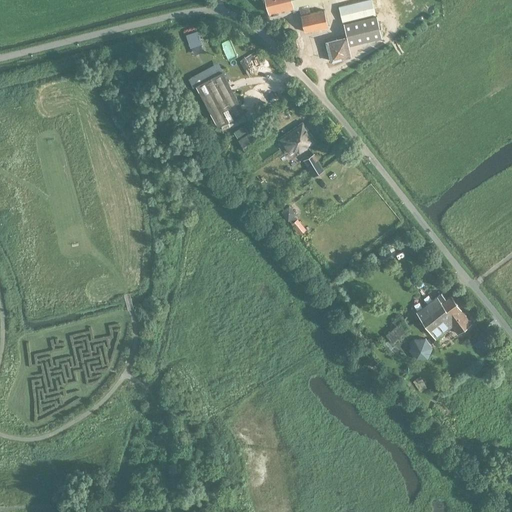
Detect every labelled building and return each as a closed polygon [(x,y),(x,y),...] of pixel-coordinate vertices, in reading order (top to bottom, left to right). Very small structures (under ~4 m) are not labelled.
[(266,0),(270,12),(271,12),(272,15),(278,13),(277,10),(292,7),(308,3),(320,1),(321,0),(266,0)] [(363,0),(338,6),(342,23),(345,36),(346,35),(349,46),(377,39),(372,16),(376,15),(372,0),(363,0)] [(293,7),(292,7),(293,10),(299,9),(301,15),(304,31),(320,28),(320,29),(328,27),(324,9),(319,10),(320,11),(310,13),(308,3),(298,6),(294,7),(293,7)] [(186,35),(190,47),(202,43),(197,31),(186,35)] [(228,81),(222,71),(218,63),(196,75),(188,79),(193,87),(196,85),(201,96),(218,127),(244,112),(228,81)] [(286,112),(285,112),(276,119),(281,126),(291,119),(286,112)] [(234,130),(237,136),(248,129),(245,123),(234,130)] [(302,123),(279,139),(287,151),(293,147),(298,154),(315,141),(302,123)] [(248,131),(239,137),(250,153),(270,139),(264,130),(253,138),(248,131)] [(314,154),(305,160),(310,168),(311,171),(312,172),(322,167),(321,165),(319,163),(319,162),(314,154)] [(295,213),(289,205),(281,211),(287,219),(295,213)] [(290,223),(291,224),(293,226),(299,234),(305,229),(296,218),(290,223)] [(394,258),(390,250),(379,256),(384,264),(394,258)] [(441,292),(417,311),(429,328),(450,311),(447,308),(456,302),(451,295),(445,299),(441,292)] [(450,311),(429,328),(435,338),(452,326),(458,333),(471,323),(456,302),(447,308),(450,311)] [(396,325),(388,332),(394,339),(409,326),(403,319),(400,315),(392,321),(396,325)] [(429,349),(429,346),(428,343),(426,339),(424,337),(422,336),(419,335),(416,335),(414,336),(411,337),(410,339),(408,341),(407,343),(407,346),(407,350),(408,352),(410,354),(413,357),(415,357),(418,358),(422,357),(425,355),(427,353),(428,351),(429,349)]
